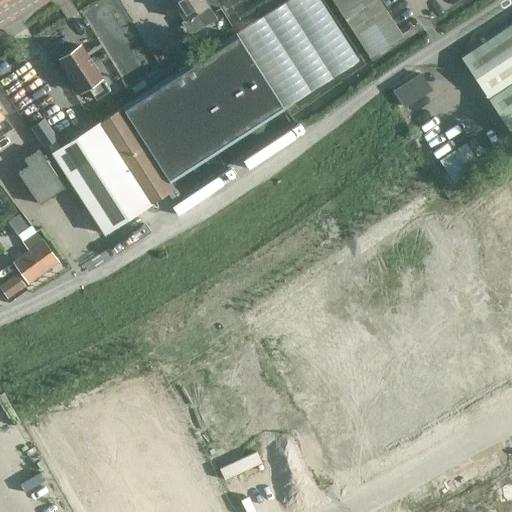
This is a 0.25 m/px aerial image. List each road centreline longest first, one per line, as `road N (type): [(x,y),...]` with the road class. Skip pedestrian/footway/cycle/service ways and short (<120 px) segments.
road 1 (track): [(322,126),(0,318)]
road 2 (unclassified): [(322,126),(507,0)]
road 3 (unclassified): [(511,412),(335,511)]
